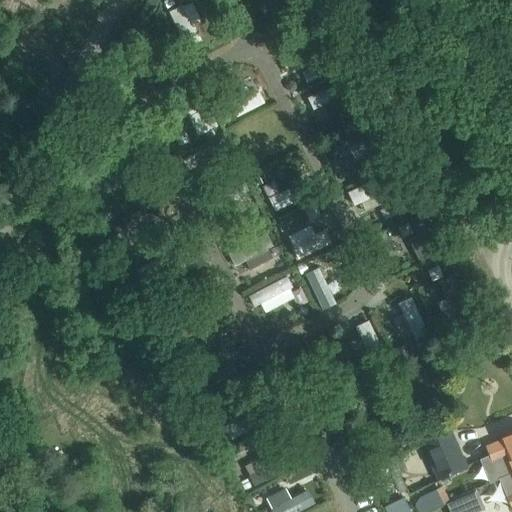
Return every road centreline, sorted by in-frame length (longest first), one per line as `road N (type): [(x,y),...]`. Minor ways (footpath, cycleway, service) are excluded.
road 1 (track): [(501,279),(361,0)]
road 2 (track): [(0,231),(115,0)]
